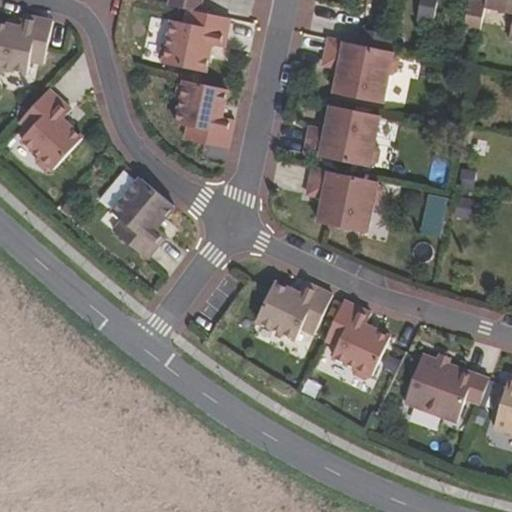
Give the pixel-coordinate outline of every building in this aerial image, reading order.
[(171,0),(170,6),(188,10),(200,12),(202,0),(171,0)] [(434,24),(439,0),(422,0),(418,20),(434,24)] [(486,7),(487,3),(471,0),(470,0),(464,31),(481,34),(486,7)] [(511,0),(487,0),(487,3),(486,7),(511,12),(511,28),(510,40),(511,40),(511,0)] [(225,48),(231,19),(200,12),(188,10),(186,23),(174,21),(164,65),(206,73),(212,45),(225,48)] [(22,29),(0,23),(0,68),(28,75),(30,63),(45,66),(54,22),(25,15),(22,29)] [(388,34),(363,29),(359,45),(390,52),(393,35),(388,34)] [(359,45),(329,39),(324,66),(340,69),(334,94),(388,105),(399,53),(390,52),(359,45)] [(227,90),(185,81),(176,124),(188,127),(185,141),(229,150),(235,120),(222,117),(227,90)] [(72,110),(50,90),(20,122),(36,135),(28,144),(58,169),(83,139),(63,120),(72,110)] [(386,117),(332,106),(327,131),(311,127),(305,154),(375,169),(386,117)] [(433,157),(427,180),(445,185),(451,162),(433,157)] [(383,183),(314,169),(308,196),(324,199),(318,224),(372,235),(383,183)] [(173,205),(140,177),(111,211),(120,219),(111,229),(145,258),(164,235),(154,226),(173,205)] [(430,194),(422,233),(443,238),(451,198),(430,194)] [(275,283),(257,321),(297,340),(302,329),(315,335),(334,296),(306,283),(301,295),(275,283)] [(367,326),(372,314),(345,301),(326,341),(339,346),(333,357),(374,377),(392,338),(367,326)] [(467,400),(481,405),(490,379),(424,355),(405,404),(458,424),(467,400)] [(511,378),(510,378),(494,430),(511,435),(511,378)]
